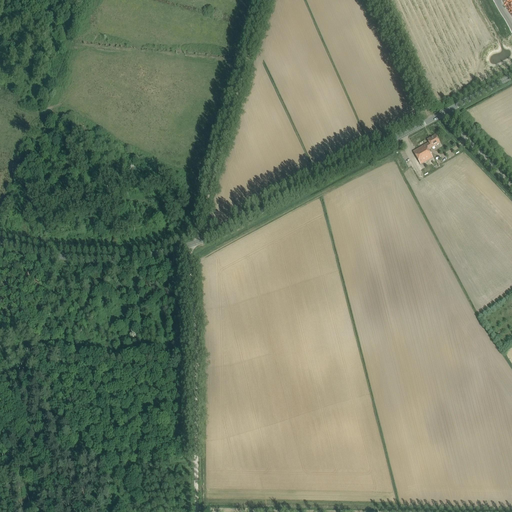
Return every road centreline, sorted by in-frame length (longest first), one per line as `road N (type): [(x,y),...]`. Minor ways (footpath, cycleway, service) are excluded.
road 1 (tertiary): [(0,241),(111,259),(194,243),(444,113)]
road 2 (track): [(196,510),(422,511)]
road 3 (track): [(189,244),(197,462)]
road 4 (track): [(264,0),(204,205)]
road 5 (track): [(377,0),(432,120)]
